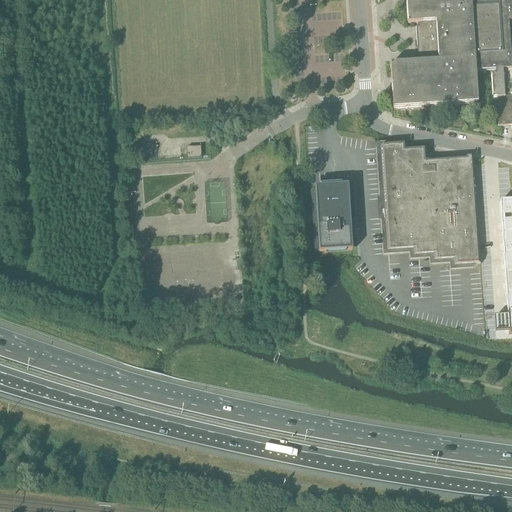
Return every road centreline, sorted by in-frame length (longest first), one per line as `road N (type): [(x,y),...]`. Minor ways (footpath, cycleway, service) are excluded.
road 1 (motorway): [(0,372),(213,433),(511,486)]
road 2 (motorway): [(511,461),(220,411),(0,348)]
road 3 (unclassified): [(511,154),(370,119),(361,0)]
road 4 (unclassified): [(268,0),(274,98),(287,121),(317,104)]
road 5 (unknown): [(287,121),(179,182)]
